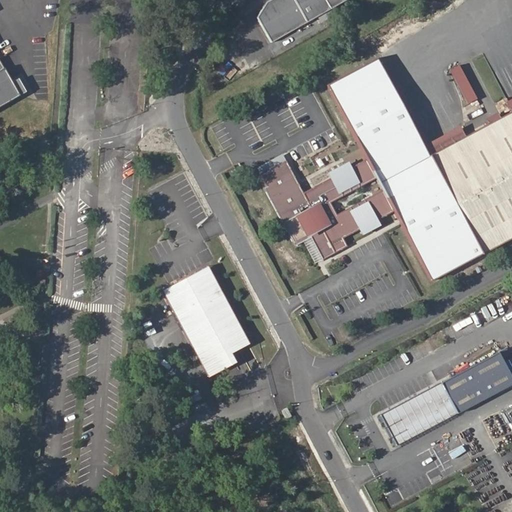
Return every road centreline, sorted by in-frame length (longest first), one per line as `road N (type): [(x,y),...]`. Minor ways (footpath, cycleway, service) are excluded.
road 1 (unclassified): [(485,0),(381,74),(474,264)]
road 2 (unknown): [(305,371),(250,416),(224,414),(171,320)]
road 3 (unknown): [(511,334),(487,333),(360,397)]
road 4 (unknown): [(388,456),(511,390)]
